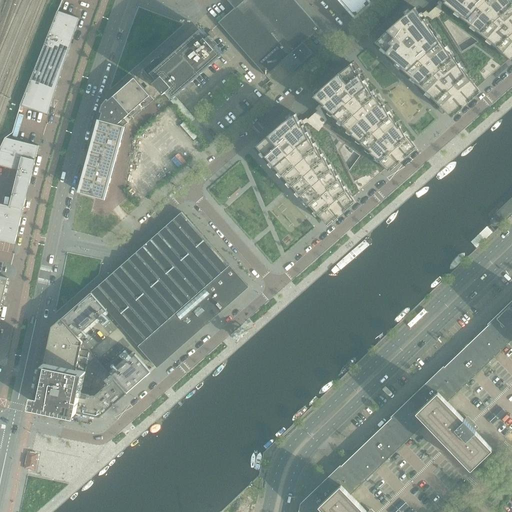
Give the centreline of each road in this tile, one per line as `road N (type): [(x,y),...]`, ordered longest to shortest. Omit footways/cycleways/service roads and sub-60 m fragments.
road 1 (secondary): [(511,231),(290,444),(267,511)]
road 2 (secondary): [(283,511),(311,445),(511,253)]
road 3 (unclassified): [(97,0),(30,212),(10,308)]
road 4 (residential): [(276,287),(511,79)]
road 5 (tertiary): [(52,240),(122,0)]
road 6 (residential): [(105,438),(276,287)]
road 7 (residential): [(189,189),(352,45)]
road 8 (unknown): [(139,191),(133,176),(143,137),(162,123),(184,143),(167,166)]
road 9 (residential): [(276,287),(189,189)]
